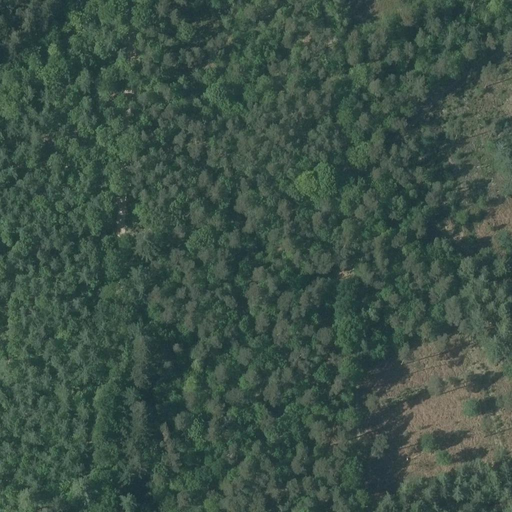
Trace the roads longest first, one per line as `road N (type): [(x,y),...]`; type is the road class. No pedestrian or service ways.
road 1 (track): [(321,0),(338,179),(357,191),(363,511)]
road 2 (track): [(134,0),(116,445),(106,511)]
road 3 (track): [(357,191),(424,106),(511,45)]
road 4 (track): [(0,85),(118,0)]
